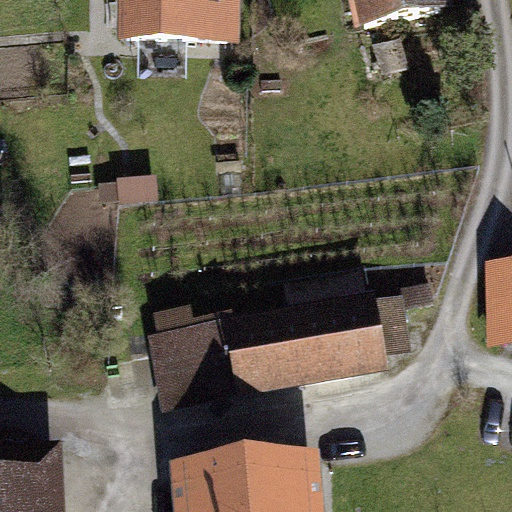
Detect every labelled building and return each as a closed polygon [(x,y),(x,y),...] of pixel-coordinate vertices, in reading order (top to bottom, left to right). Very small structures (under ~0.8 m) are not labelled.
[(134,0),(135,41),(228,42),(228,0),(134,0)] [(358,0),(365,30),(442,13),(439,0),(358,0)] [(511,269),(491,270),(492,339),(511,338),(511,269)] [(237,363),(242,395),(380,371),(378,355),(408,350),(400,304),(196,339),(201,369),(237,363)] [(314,471),(188,481),(190,511),(307,511),(305,485),(315,484),(314,471)] [(0,511),(29,511),(28,486),(0,486),(0,511)]
